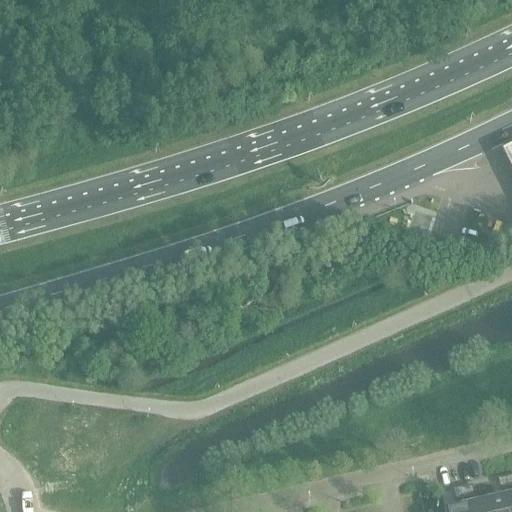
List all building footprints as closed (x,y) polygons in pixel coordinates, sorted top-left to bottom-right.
[(502,253),(504,243),(493,240),(490,249),(502,253)] [(506,478),(497,480),(499,491),(509,489),(506,478)] [(472,486),(462,489),(465,499),(474,497),(472,486)] [(462,489),(453,491),(455,501),(465,499),(462,489)] [(511,511),(511,501),(511,496),(510,496),(510,497),(489,502),(489,501),(491,511),(511,511)] [(467,506),(466,507),(467,511),(491,511),(489,501),(488,502),(467,507),(467,506)]
